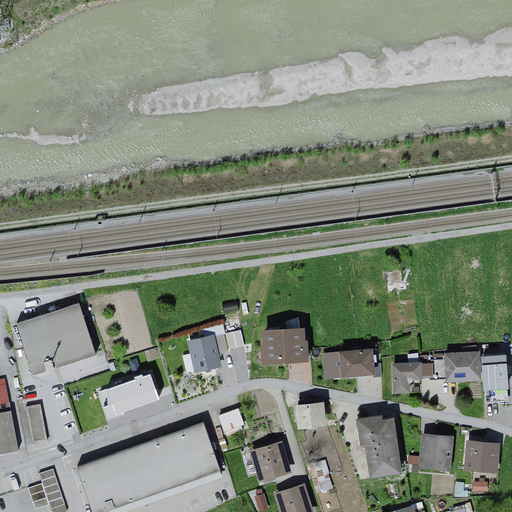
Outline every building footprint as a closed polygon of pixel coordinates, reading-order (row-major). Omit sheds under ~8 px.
[(389,270),(390,284),(404,284),(403,269),(389,270)] [(81,304),(18,326),(35,377),(99,355),(81,304)] [(230,348),(245,345),(242,329),(227,331),(230,348)] [(301,330),(265,330),(266,358),(306,357),(306,340),(301,340),(301,330)] [(218,336),(191,342),(198,373),(226,366),(218,336)] [(371,350),(342,353),(344,375),(374,372),(371,350)] [(479,354),(449,356),(450,381),(481,379),(479,356),(479,354)] [(505,354),(479,356),(481,379),(482,391),(508,389),(505,354)] [(421,362),(393,363),(394,392),(411,391),(410,377),(422,377),(421,362)] [(106,414),(160,400),(152,370),(105,383),(109,400),(103,402),(106,414)] [(0,406),(11,405),(6,376),(0,377),(0,406)] [(105,387),(99,389),(101,400),(107,399),(105,387)] [(327,403),(298,406),(301,431),(329,428),(327,403)] [(41,407),(28,409),(34,446),(47,444),(41,407)] [(239,409),(219,417),(227,437),(247,429),(239,409)] [(16,411),(0,413),(0,460),(24,456),(16,411)] [(381,416),(359,419),(361,441),(366,441),(370,470),(398,466),(391,418),(382,419),(381,416)] [(77,469),(92,511),(111,511),(221,473),(203,425),(77,469)] [(452,438),(423,436),(420,466),(449,469),(452,438)] [(497,445),(469,442),(466,466),(495,469),(497,445)] [(283,444),(251,453),(261,486),(293,476),(283,444)] [(68,511),(55,473),(40,478),(52,511),(68,511)] [(329,477),(321,481),(325,489),(333,485),(329,477)] [(488,484),(473,484),(473,494),(488,494),(488,484)] [(315,511),(308,485),(274,494),(279,511),(315,511)]
